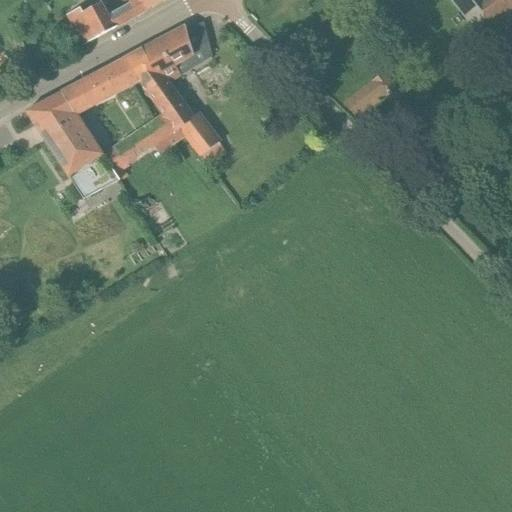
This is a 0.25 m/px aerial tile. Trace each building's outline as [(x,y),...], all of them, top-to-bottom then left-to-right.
[(131,3),(109,15),(116,28),(138,16),(167,0),(135,0),(130,2),(131,3)] [(511,0),(451,0),(484,41),(511,19),(511,0)] [(116,28),(109,15),(101,3),(83,12),(80,7),(67,15),(83,45),(84,46),(116,28)] [(185,28),(144,50),(154,69),(157,67),(167,83),(168,83),(179,76),(174,67),(192,55),(185,28)] [(144,50),(120,63),(134,84),(139,81),(163,116),(156,121),(168,137),(176,132),(167,118),(184,106),(168,83),(167,83),(157,67),(154,69),(144,50)] [(120,63),(63,93),(77,114),(134,84),(120,63)] [(403,96),(384,73),(374,81),(385,97),(392,105),(403,96)] [(77,114),(63,93),(26,112),(83,200),(120,181),(103,154),(77,114)] [(168,137),(156,121),(115,148),(127,165),(154,147),(159,155),(187,136),(208,166),(226,153),(198,114),(193,118),(184,106),(167,118),(176,132),(168,137)] [(114,146),(103,154),(120,181),(121,182),(128,177),(124,170),(128,167),(127,165),(115,148),(114,146)]
